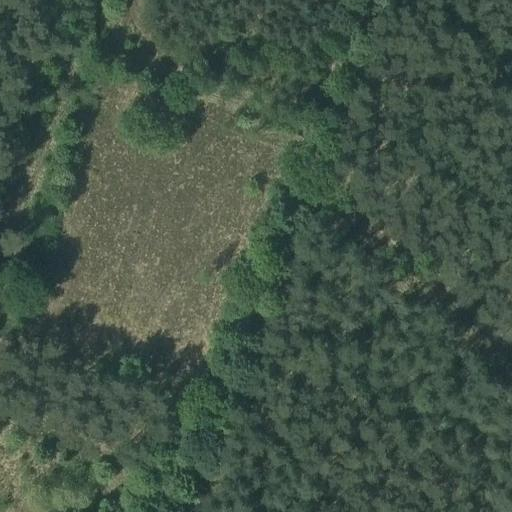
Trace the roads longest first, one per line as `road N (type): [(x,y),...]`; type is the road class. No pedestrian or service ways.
road 1 (track): [(189,511),(301,189)]
road 2 (track): [(301,189),(511,367)]
road 3 (track): [(365,0),(301,189)]
